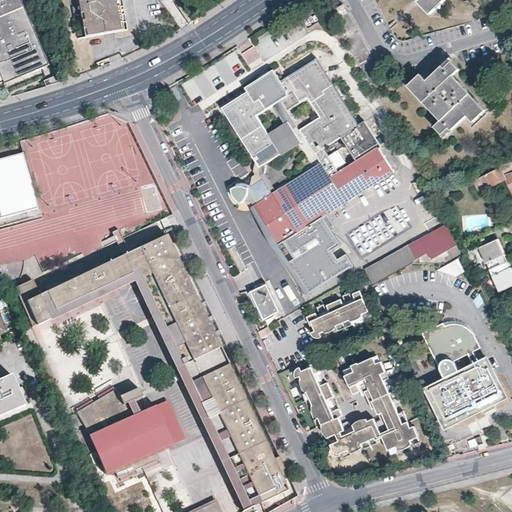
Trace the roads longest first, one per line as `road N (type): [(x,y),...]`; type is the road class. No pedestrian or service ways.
road 1 (residential): [(124,81),(324,504)]
road 2 (residential): [(352,0),(382,53),(399,63),(511,28)]
road 3 (residential): [(511,457),(324,504)]
road 4 (primary): [(0,122),(124,81)]
